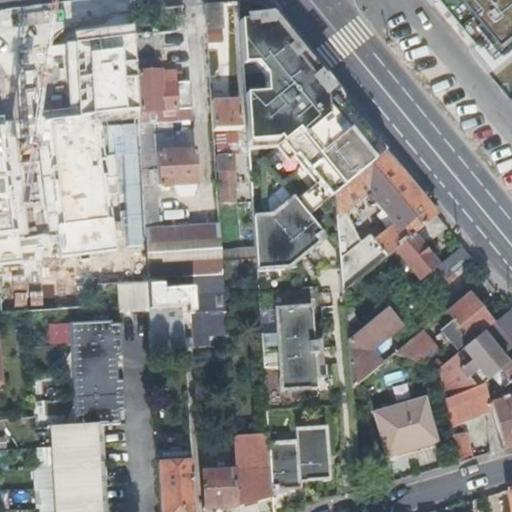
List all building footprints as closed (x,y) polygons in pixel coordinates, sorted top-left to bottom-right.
[(511,0),(426,0),(484,69),(511,46),(511,0)] [(205,24),(221,23),(220,2),(221,2),(221,1),(204,2),(205,24)] [(254,255),(255,271),(280,269),(295,268),(294,262),(294,256),(299,251),(303,255),(318,242),(314,237),(320,232),(306,216),(333,193),(383,151),(323,77),(287,33),(285,34),(272,19),(256,20),(256,16),(238,17),(241,65),(254,64),(261,72),(264,76),(265,93),(243,95),(246,128),(247,143),(274,140),(276,139),(314,183),(308,188),(294,200),(291,195),(280,204),(282,206),(271,215),(252,217),(254,255)] [(205,24),(206,42),(222,41),(221,23),(205,24)] [(158,31),(133,33),(134,61),(137,60),(140,110),(158,108),(159,114),(163,113),(164,115),(171,115),(171,108),(191,106),(190,80),(174,81),(174,79),(160,80),(158,31)] [(0,58),(1,94),(67,92),(66,48),(40,48),(40,42),(0,43),(0,58)] [(57,122),(58,87),(45,87),(44,122),(57,122)] [(211,100),(211,128),(241,126),(239,99),(211,100)] [(44,111),(16,112),(16,141),(44,140),(44,111)] [(142,199),(158,198),(158,184),(156,153),(154,123),(138,124),(142,199)] [(216,152),(234,151),(233,130),(215,131),(216,152)] [(0,143),(0,188),(48,187),(47,142),(0,143)] [(156,153),(158,184),(196,181),(194,150),(156,153)] [(373,240),(385,254),(393,248),(410,233),(414,231),(434,213),(383,151),(333,193),(335,215),(340,211),(361,194),(364,198),(369,193),(375,201),(374,203),(381,212),(385,212),(394,223),(373,240)] [(217,154),(220,201),(235,200),(232,153),(217,154)] [(221,273),(220,257),(217,222),(160,226),(158,198),(142,199),(144,236),(146,277),(161,276),(182,275),(221,273)] [(335,215),(339,258),(358,243),(340,211),(335,215)] [(445,226),(434,213),(414,231),(422,241),(445,226)] [(410,233),(393,248),(419,279),(425,273),(436,264),(410,233)] [(339,258),(340,268),(342,290),(385,254),(373,240),(368,235),(358,243),(339,258)] [(451,273),(470,257),(460,245),(441,261),(451,273)] [(294,256),(294,262),(303,255),(299,251),(294,256)] [(254,255),(220,257),(221,273),(255,271),(254,255)] [(441,261),(436,264),(445,277),(451,273),(441,261)] [(436,264),(425,273),(435,285),(445,277),(436,264)] [(222,292),(221,273),(182,275),(183,287),(164,289),(162,283),(161,276),(146,277),(146,280),(148,310),(150,348),(184,346),(184,336),(182,317),(190,316),(191,336),(191,346),(204,345),(203,326),(213,325),(211,292),(222,292)] [(118,312),(148,310),(146,280),(117,282),(118,312)] [(457,352),(467,343),(492,322),(467,291),(445,309),(452,318),(438,329),(457,352)] [(260,334),(262,368),(277,367),(279,391),(316,389),(313,354),(319,353),(318,342),(312,342),(310,306),(273,309),(275,333),(260,334)] [(482,364),(491,375),(499,368),(511,357),(511,307),(511,306),(492,322),(467,343),(469,345),(476,353),(464,363),(471,373),(482,364)] [(351,311),(344,316),(346,340),(363,326),(351,311)] [(346,340),(351,387),(372,369),(362,358),(356,350),(361,346),(379,331),(370,320),(363,326),(346,340)] [(111,322),(70,324),(71,355),(64,369),(65,379),(73,391),(74,408),(68,421),(68,429),(49,429),(52,511),(102,511),(102,495),(96,495),(96,480),(100,480),(100,455),(95,455),(94,440),(99,440),(99,427),(117,426),(117,415),(123,413),(122,383),(115,382),(114,360),(121,358),(119,329),(111,329),(111,322)] [(425,326),(392,353),(438,367),(442,364),(436,358),(444,351),(425,326)] [(445,364),(460,382),(471,373),(464,363),(476,353),(469,345),(445,364)] [(356,350),(362,358),(368,353),(361,346),(356,350)] [(502,443),(503,447),(511,444),(511,357),(499,368),(511,382),(511,395),(507,397),(506,394),(501,395),(502,398),(490,402),(492,408),(495,420),(502,443)] [(444,397),(465,389),(460,382),(445,364),(444,362),(442,364),(438,367),(444,397)] [(444,397),(449,424),(492,408),(490,402),(484,381),(465,389),(444,397)] [(404,445),(435,436),(423,395),(372,410),(385,455),(405,449),(404,445)] [(267,443),(270,488),(299,486),(298,480),(298,478),(322,476),(321,455),(325,455),(323,428),(320,428),(294,430),(294,431),(295,441),(267,443)] [(452,437),(456,461),(473,456),(468,430),(452,437)] [(267,443),(267,436),(233,438),(234,468),(206,470),(206,465),(199,465),(201,506),(235,504),(271,496),(270,488),(267,443)] [(437,446),(435,436),(404,445),(405,449),(407,454),(437,446)] [(298,478),(298,480),(327,478),(325,455),(321,455),(322,476),(298,478)] [(183,505),(194,504),(191,461),(157,463),(159,511),(173,511),(174,511),(183,511),(183,505)]
